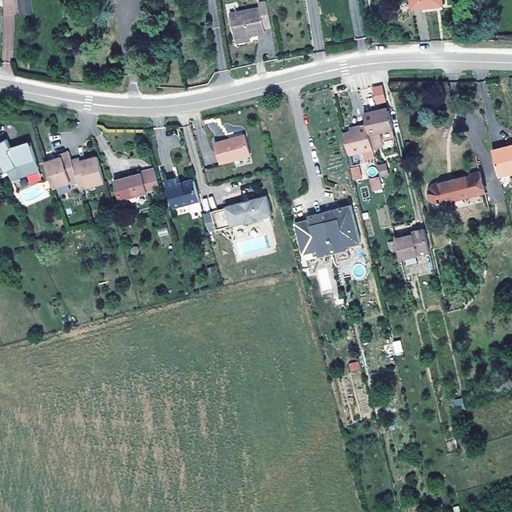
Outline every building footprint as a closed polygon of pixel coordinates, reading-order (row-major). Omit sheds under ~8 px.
[(31,11),(30,0),(17,0),(19,12),(31,11)] [(271,26),(266,2),(259,3),(260,7),(230,13),(235,37),(249,35),(265,32),(264,27),(271,26)] [(376,105),(386,102),(382,84),(371,87),(376,105)] [(393,128),(389,110),(375,113),(374,111),(364,113),(366,124),(373,148),(383,146),(382,140),(380,131),(393,128)] [(373,148),(366,124),(358,126),(359,129),(351,131),(343,133),(349,155),(359,153),(361,160),(375,157),(373,150),(373,148)] [(188,126),(182,128),(187,145),(194,143),(188,126)] [(395,137),(393,128),(380,131),(382,140),(395,137)] [(251,155),(245,134),(215,143),(221,163),(251,155)] [(43,179),(31,142),(29,143),(17,147),(18,148),(13,150),(11,146),(7,138),(0,141),(0,178),(1,181),(5,180),(2,174),(8,171),(12,180),(25,171),(32,184),(43,179)] [(511,170),(511,145),(494,150),(501,174),(511,170)] [(105,182),(98,156),(87,160),(82,161),(81,159),(73,162),(70,151),(62,154),(62,156),(57,158),(45,162),(53,188),(79,181),(81,188),(105,182)] [(388,174),(386,164),(379,166),(381,176),(388,174)] [(352,180),(362,178),(360,166),(350,168),(352,180)] [(160,189),(155,170),(142,174),(142,173),(114,181),(119,200),(160,189)] [(442,202),(485,191),(480,172),(437,183),(435,184),(432,185),(431,187),(430,190),(429,192),(430,195),(430,197),(432,199),(434,201),(436,202),(438,202),(442,202)] [(383,188),(379,176),(371,178),(374,190),(383,188)] [(200,200),(194,179),(177,184),(176,178),(166,181),(173,207),(190,203),(200,200)] [(216,230),(244,222),(245,223),(259,219),(259,218),(272,214),(267,195),(226,206),(226,207),(211,211),(212,213),(204,215),(208,230),(216,228),(216,230)] [(212,196),(201,200),(204,211),(216,207),(212,196)] [(204,213),(200,200),(190,203),(194,216),(204,213)] [(361,242),(351,205),(323,212),(334,255),(348,251),(347,246),(361,242)] [(334,255),(323,212),(308,216),(309,219),(295,223),(304,254),(306,254),(307,260),(321,256),(321,258),(334,255)] [(167,227),(157,229),(159,237),(168,235),(167,227)] [(430,252),(424,228),(412,231),(413,234),(406,236),(395,238),(400,259),(430,252)] [(400,340),(392,342),(395,356),(403,354),(400,340)] [(361,369),(359,361),(348,364),(350,372),(361,369)] [(462,398),(453,400),(455,411),(465,409),(462,398)]
